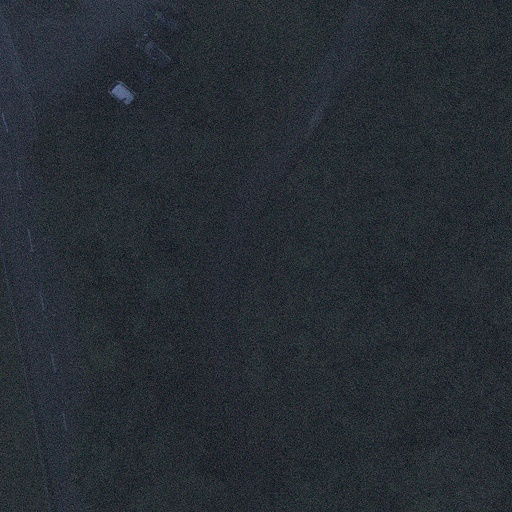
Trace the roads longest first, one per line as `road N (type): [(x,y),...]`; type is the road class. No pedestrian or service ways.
road 1 (track): [(376,0),(319,137),(253,214),(237,290),(307,511)]
road 2 (unclassified): [(36,238),(92,511)]
road 3 (tertiary): [(0,95),(36,238)]
